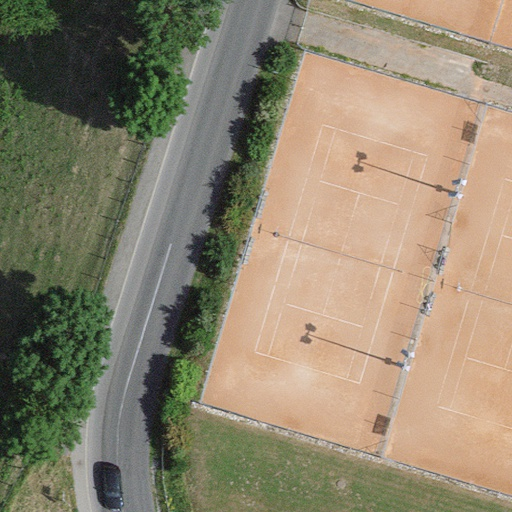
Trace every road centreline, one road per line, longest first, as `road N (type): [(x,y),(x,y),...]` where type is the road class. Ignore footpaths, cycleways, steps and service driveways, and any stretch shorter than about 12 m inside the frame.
road 1 (unclassified): [(132,511),(125,441),(138,374),(250,0)]
road 2 (track): [(249,4),(511,93)]
